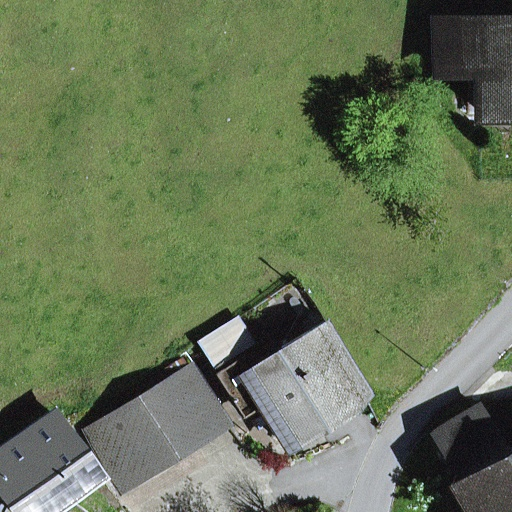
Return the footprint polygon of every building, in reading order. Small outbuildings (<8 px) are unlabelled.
[(479,68),(479,113),(511,113),(511,26),(433,27),(434,68),(479,68)] [(256,395),(286,444),(365,396),(323,327),(248,372),(242,362),(218,377),(236,407),(256,395)] [(152,394),(87,434),(118,484),(219,422),(182,361),(145,383),(152,394)] [(457,482),(451,485),(465,511),(497,511),(511,499),(511,416),(488,430),(476,408),(433,432),(457,482)] [(0,489),(16,511),(41,511),(95,474),(53,416),(0,453),(0,489)] [(511,511),(511,499),(497,511),(511,511)]
